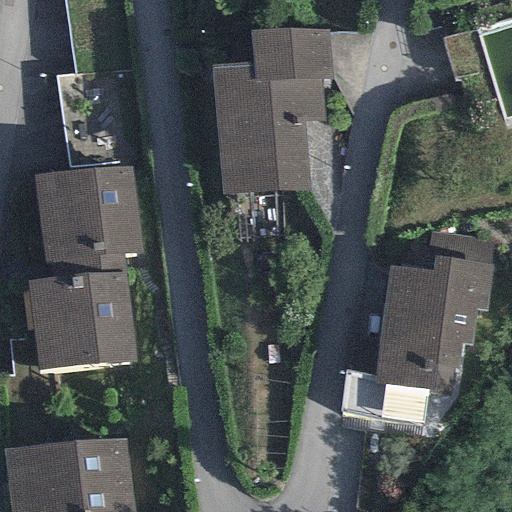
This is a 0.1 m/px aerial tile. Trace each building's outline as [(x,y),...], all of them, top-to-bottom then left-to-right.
[(252,63),(253,83),(320,78),(331,78),(328,27),(250,32),(252,63)] [(322,122),(320,78),(253,83),(252,63),(212,66),(220,197),(307,192),(303,123),(322,122)] [(43,264),(50,264),(51,280),(27,283),(36,372),(135,361),(125,272),(123,255),(141,253),(131,165),(33,176),(43,264)] [(432,258),(487,265),(490,241),(428,233),(425,257),(432,258)] [(388,265),(372,384),(448,395),(452,369),(457,369),(460,344),(470,345),(475,312),(485,313),(491,265),(487,265),(432,258),(430,271),(388,265)] [(132,511),(124,438),(2,451),(8,511),(132,511)]
